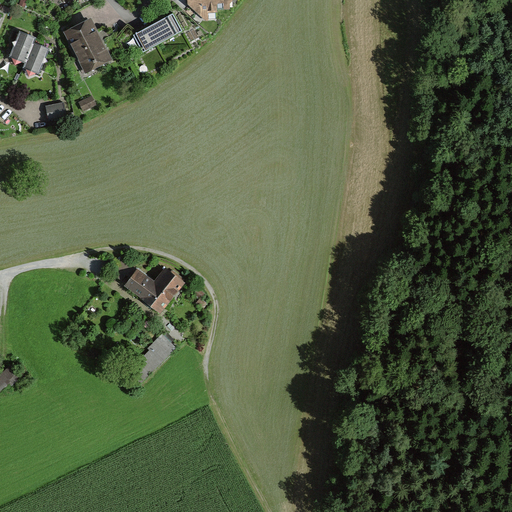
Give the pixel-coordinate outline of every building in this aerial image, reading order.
[(226,0),(182,0),(183,21),(227,19),(226,0)] [(172,12),(133,34),(143,51),(182,29),(172,12)] [(108,62),(87,22),(64,35),(84,75),(108,62)] [(15,33),(5,57),(21,64),(31,39),(15,33)] [(46,49),(32,43),(21,71),(35,77),(46,49)] [(96,104),(92,95),(79,101),(84,111),(96,104)] [(46,104),(49,119),(67,116),(64,101),(46,104)] [(135,272),(124,286),(156,311),(178,282),(163,270),(151,285),(135,272)] [(134,362),(146,377),(177,351),(164,337),(134,362)] [(9,369),(0,375),(0,391),(17,378),(9,369)]
